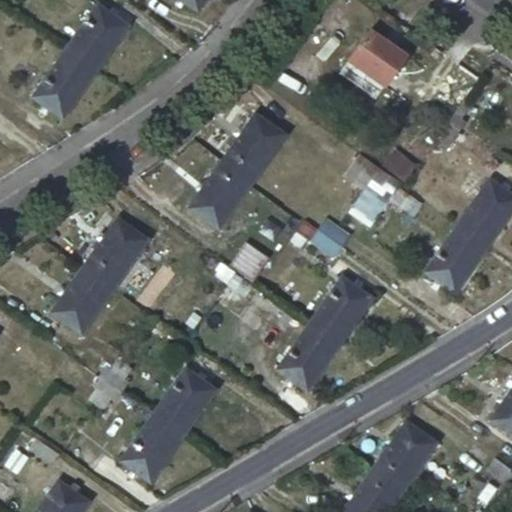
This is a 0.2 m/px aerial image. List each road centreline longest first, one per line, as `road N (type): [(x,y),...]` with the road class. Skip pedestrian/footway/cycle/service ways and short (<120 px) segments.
road 1 (residential): [(180,511),(511,314)]
road 2 (residential): [(0,213),(194,87),(267,0)]
